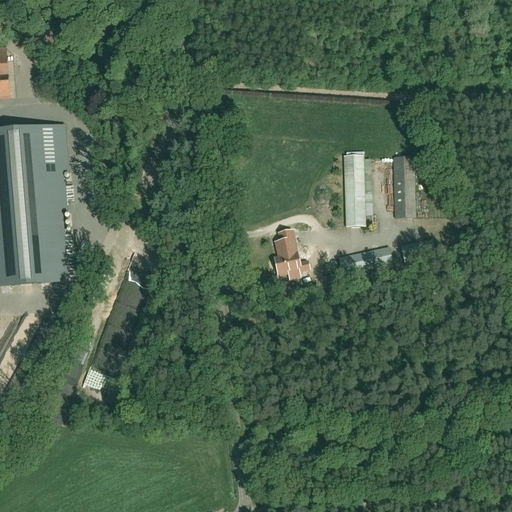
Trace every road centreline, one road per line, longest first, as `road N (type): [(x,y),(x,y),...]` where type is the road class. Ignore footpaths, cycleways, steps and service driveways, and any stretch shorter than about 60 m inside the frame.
road 1 (tertiary): [(246,511),(186,62),(195,0)]
road 2 (track): [(246,511),(511,503)]
road 3 (track): [(406,97),(511,299)]
road 4 (track): [(406,97),(188,81)]
